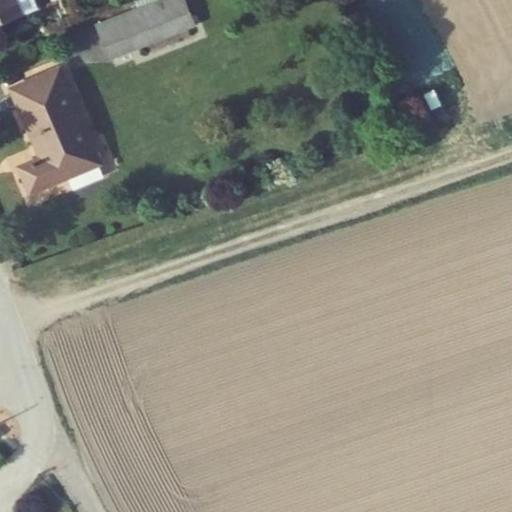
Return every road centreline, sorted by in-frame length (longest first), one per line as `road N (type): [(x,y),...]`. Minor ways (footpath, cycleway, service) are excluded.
road 1 (track): [(511,153),(6,327)]
road 2 (track): [(98,511),(26,381)]
